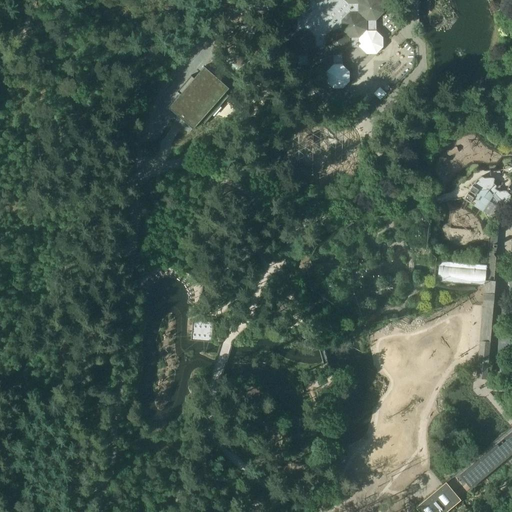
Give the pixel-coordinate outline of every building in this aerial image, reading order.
[(298,30),(291,38),(291,48),(298,54),(298,65),(302,65),(306,65),(308,65),(315,72),(325,71),(332,64),(342,63),(342,54),(349,47),(359,47),(359,37),(366,30),(376,30),(376,20),(383,12),(383,3),(380,0),(307,0),(303,4),(297,11),(298,30)] [(180,94),(168,107),(180,117),(179,118),(184,122),(184,121),(193,129),(199,121),(203,125),(229,95),(225,92),(229,88),(215,75),(204,66),(194,78),(191,75),(177,91),(180,94)] [(488,190),(500,205),(503,203),(507,199),(509,199),(510,198),(511,195),(506,190),(498,190),(495,188),(496,187),(497,185),(494,183),(494,177),(484,178),(481,176),(476,180),(476,182),(472,185),(469,190),(466,194),(467,194),(463,199),(470,203),(478,190),(480,191),(488,190)] [(381,212),(384,215),(386,217),(391,214),(392,213),(388,207),(381,212)] [(485,285),(484,300),(492,300),(498,234),(489,233),(487,265),(485,285)] [(439,261),(437,281),(451,282),(456,282),(485,285),(487,265),(477,264),(439,261)] [(501,321),(510,321),(511,321),(511,308),(502,308),(501,321)] [(192,319),(191,340),(212,341),(214,321),(192,319)] [(499,328),(498,354),(509,354),(509,328),(499,328)] [(511,425),(509,427),(481,451),(459,470),(415,506),(419,511),(445,511),(457,502),(498,467),(511,455),(511,425)]
